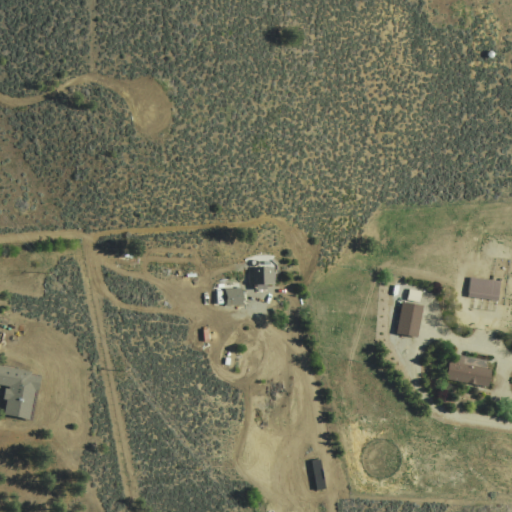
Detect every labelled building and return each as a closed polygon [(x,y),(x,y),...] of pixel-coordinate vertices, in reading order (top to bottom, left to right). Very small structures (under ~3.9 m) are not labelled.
[(250,268),(276,269),(275,285),(250,284),(250,268)] [(474,277),(502,282),(498,302),(470,297),(474,277)] [(225,288),(244,289),(244,307),(225,306),(225,288)] [(403,303),(426,307),(421,340),(397,336),(403,303)] [(448,363),(458,364),(460,357),(494,363),(489,387),(445,380),(448,363)] [(0,383),(3,384),(0,401),(0,412),(29,417),(36,371),(0,365),(0,383)]
